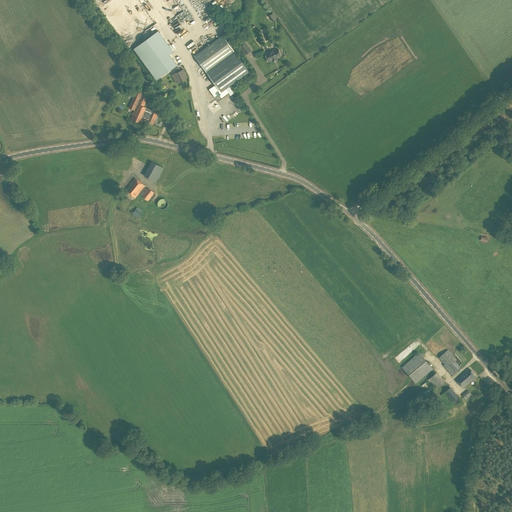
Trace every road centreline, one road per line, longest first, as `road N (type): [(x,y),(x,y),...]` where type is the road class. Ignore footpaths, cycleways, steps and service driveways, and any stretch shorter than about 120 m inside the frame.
road 1 (tertiary): [(349,213),(293,177),(142,138),(0,160)]
road 2 (tertiary): [(511,393),(349,213)]
road 3 (unclassified): [(349,213),(511,88)]
road 4 (track): [(196,151),(86,0)]
road 5 (unknown): [(215,156),(198,89),(151,0)]
